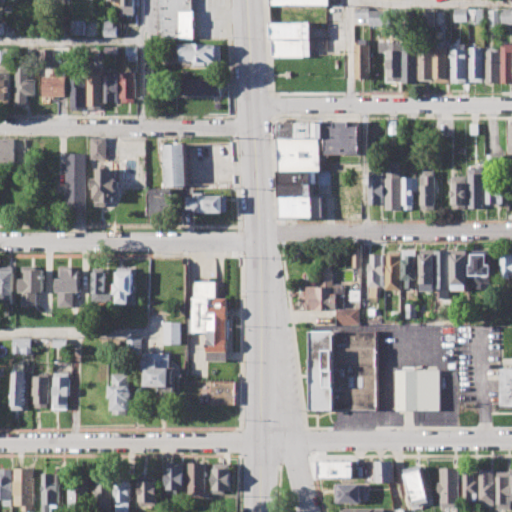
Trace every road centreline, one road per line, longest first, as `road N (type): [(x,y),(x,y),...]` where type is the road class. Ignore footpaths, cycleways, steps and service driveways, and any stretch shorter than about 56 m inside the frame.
road 1 (tertiary): [(260,511),(261,234),(247,0)]
road 2 (residential): [(511,233),(0,240)]
road 3 (residential): [(306,511),(280,407),(261,234)]
road 4 (residential): [(0,440),(261,441)]
road 5 (residential): [(254,105),(511,104)]
road 6 (residential): [(0,126),(255,126)]
road 7 (residential): [(511,438),(261,441)]
